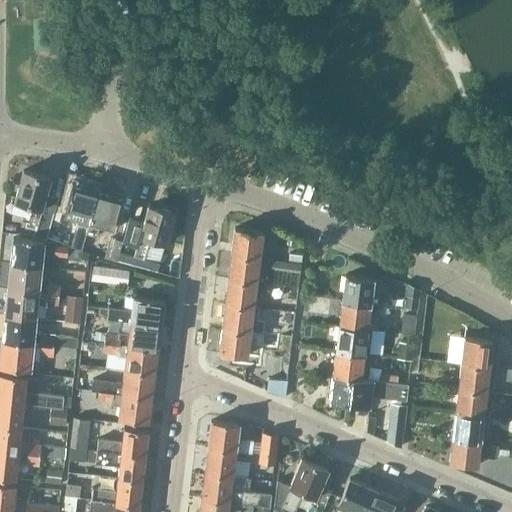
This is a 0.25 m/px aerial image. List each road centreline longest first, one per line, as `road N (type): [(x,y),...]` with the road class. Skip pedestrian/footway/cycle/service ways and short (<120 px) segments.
road 1 (residential): [(511,511),(185,376)]
road 2 (residential): [(511,317),(367,243),(213,184)]
road 3 (residential): [(185,376),(198,228),(213,184)]
road 4 (unclassified): [(97,149),(118,55),(112,0)]
road 5 (residential): [(172,511),(185,376)]
road 6 (residential): [(213,184),(97,149)]
